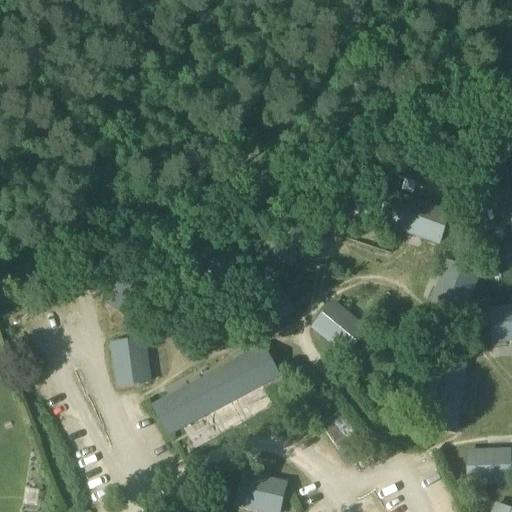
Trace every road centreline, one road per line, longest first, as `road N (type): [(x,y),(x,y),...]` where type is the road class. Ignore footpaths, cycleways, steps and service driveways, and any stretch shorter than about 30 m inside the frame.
road 1 (unclassified): [(0,269),(459,86),(511,77)]
road 2 (unknown): [(332,493),(375,469),(393,469),(406,483),(372,424),(307,344),(302,318),(330,292),(407,279)]
